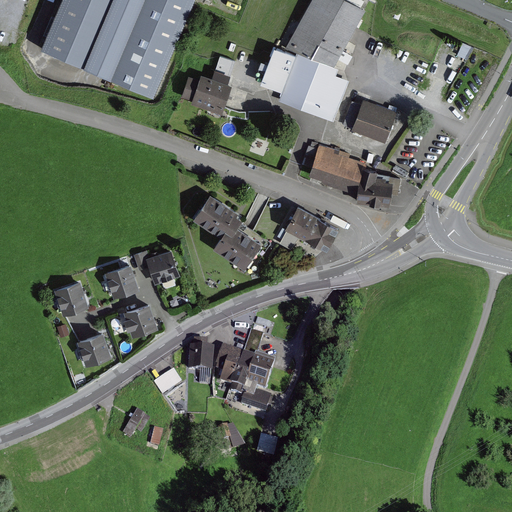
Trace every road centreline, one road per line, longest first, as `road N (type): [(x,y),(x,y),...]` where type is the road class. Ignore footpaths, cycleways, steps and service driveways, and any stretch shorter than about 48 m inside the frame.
road 1 (tertiary): [(382,261),(218,313),(83,399),(0,437)]
road 2 (unclassified): [(382,261),(368,230),(347,211),(129,129),(9,97)]
road 3 (unclassified): [(424,511),(425,485),(500,258)]
road 4 (tertiary): [(511,88),(450,192),(444,224)]
